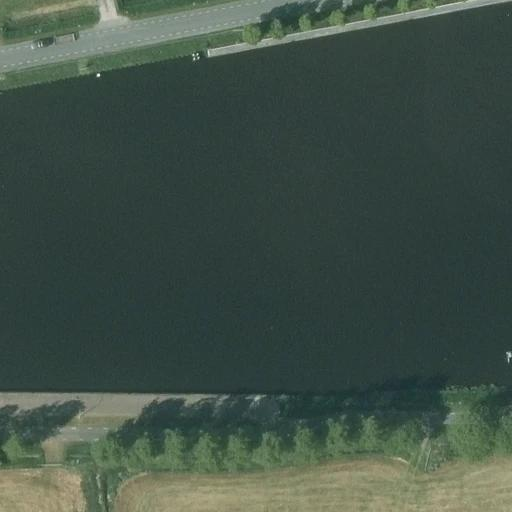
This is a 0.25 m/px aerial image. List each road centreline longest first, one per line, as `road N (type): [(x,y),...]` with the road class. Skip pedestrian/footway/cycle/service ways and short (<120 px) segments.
road 1 (unclassified): [(0,432),(250,432),(367,415),(511,417)]
road 2 (tertiary): [(0,58),(308,0)]
